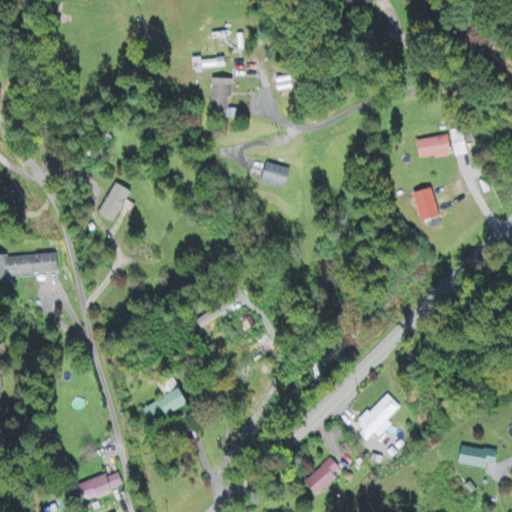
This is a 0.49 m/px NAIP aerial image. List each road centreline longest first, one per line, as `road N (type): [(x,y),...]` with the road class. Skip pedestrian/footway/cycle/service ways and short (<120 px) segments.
road 1 (residential): [(211,511),(511,221)]
road 2 (residential): [(135,511),(99,344),(54,195),(36,174)]
road 3 (residential): [(511,102),(449,87),(364,102),(319,125),(272,117)]
